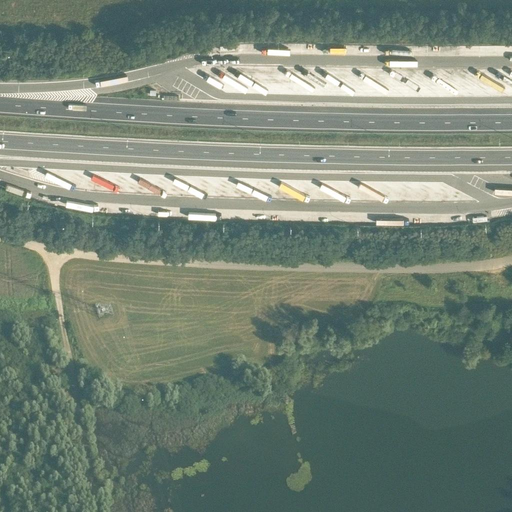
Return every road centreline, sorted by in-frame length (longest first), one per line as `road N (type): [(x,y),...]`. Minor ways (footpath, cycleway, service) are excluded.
road 1 (unclassified): [(511,256),(481,264),(314,264),(78,249),(0,233)]
road 2 (motorway): [(511,112),(277,110),(0,93)]
road 3 (motorway): [(0,131),(511,146)]
road 4 (track): [(50,246),(95,511)]
